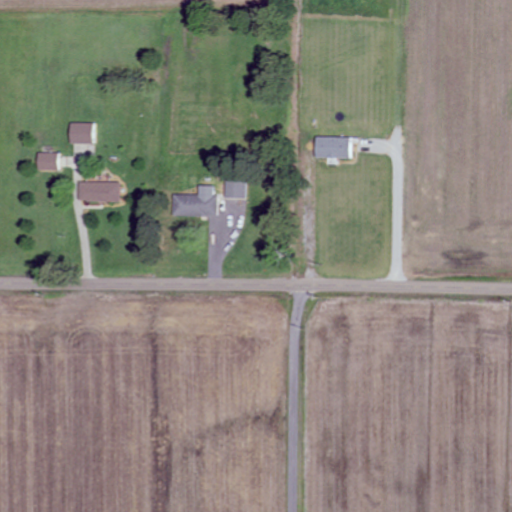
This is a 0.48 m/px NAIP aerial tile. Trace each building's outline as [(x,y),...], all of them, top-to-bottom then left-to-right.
[(95,145),(94,124),(71,124),(71,145),(95,145)] [(317,159),(352,160),(352,138),(317,138),(317,159)] [(60,171),(59,154),(39,154),(39,172),(60,171)] [(226,199),(247,200),(248,181),(227,180),(226,199)] [(121,203),(122,183),(81,183),(80,203),(121,203)] [(174,195),(175,218),(219,217),(219,197),(215,197),(215,187),(200,187),(200,195),(174,195)]
